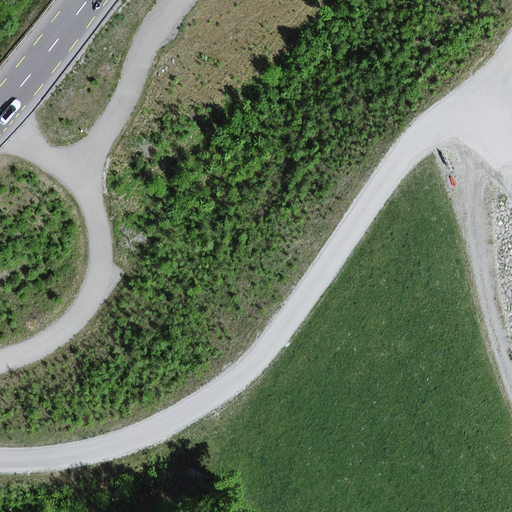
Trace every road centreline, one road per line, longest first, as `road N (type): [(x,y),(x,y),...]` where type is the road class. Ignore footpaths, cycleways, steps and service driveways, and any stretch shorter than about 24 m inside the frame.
road 1 (track): [(478,97),(410,142),(292,314),(254,363),(213,397),(142,435),(78,454),(0,460)]
road 2 (track): [(0,125),(73,176),(95,218),(98,262),(84,309),(61,332),(0,362)]
road 3 (track): [(478,97),(477,208),(511,385)]
road 4 (track): [(176,0),(147,35),(122,103),(73,176)]
road 5 (primary): [(87,0),(0,109)]
